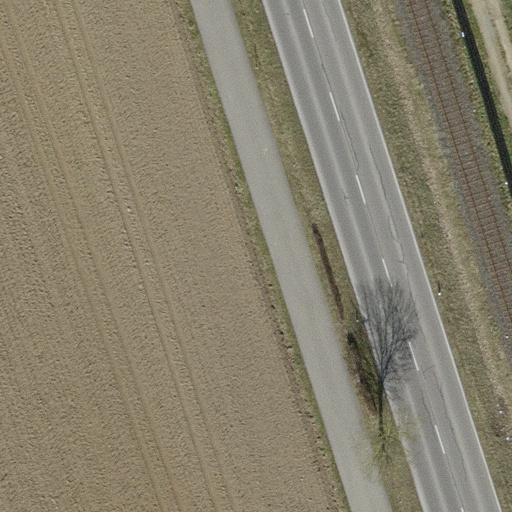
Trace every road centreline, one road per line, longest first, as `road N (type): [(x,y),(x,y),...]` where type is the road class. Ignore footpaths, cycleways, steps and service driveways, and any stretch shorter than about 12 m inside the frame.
road 1 (track): [(374,511),(212,0)]
road 2 (secondary): [(302,0),(462,511)]
